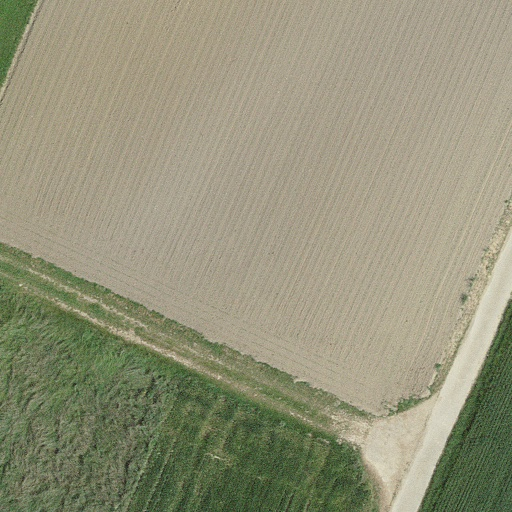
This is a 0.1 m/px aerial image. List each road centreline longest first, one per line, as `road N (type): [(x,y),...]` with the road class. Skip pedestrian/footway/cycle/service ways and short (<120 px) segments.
road 1 (track): [(0,260),(429,457)]
road 2 (track): [(511,263),(405,511)]
